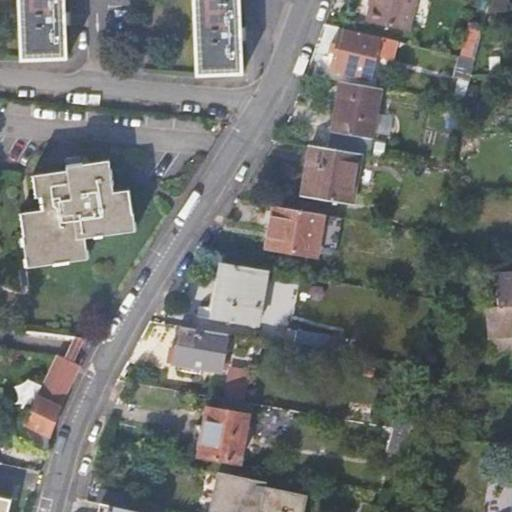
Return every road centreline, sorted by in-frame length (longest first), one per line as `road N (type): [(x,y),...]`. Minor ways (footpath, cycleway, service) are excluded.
road 1 (residential): [(52,511),(97,372),(264,104)]
road 2 (residential): [(264,104),(100,87)]
